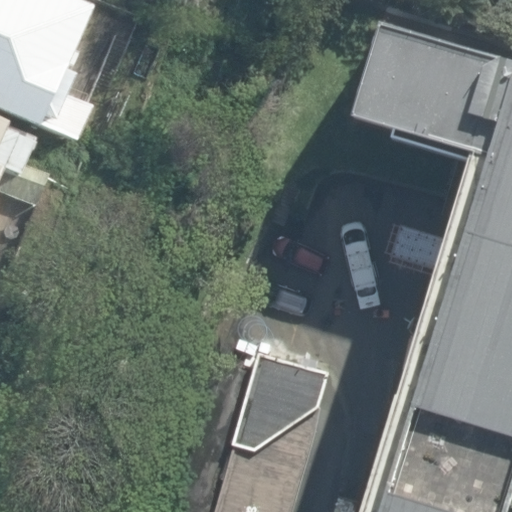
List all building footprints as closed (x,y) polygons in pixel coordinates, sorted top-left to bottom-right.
[(0,0),(0,122),(31,137),(35,129),(72,147),(89,112),(63,99),(70,83),(59,79),(63,70),(69,73),(76,57),(70,54),(86,16),(50,0),(0,0)] [(511,70),(376,29),(346,132),(465,168),(360,511),(506,511),(511,495),(511,70)] [(0,177),(15,183),(33,143),(0,127),(0,177)] [(0,184),(0,196),(34,211),(48,179),(9,163),(0,184)] [(289,511),(328,373),(248,357),(206,511),(289,511)]
